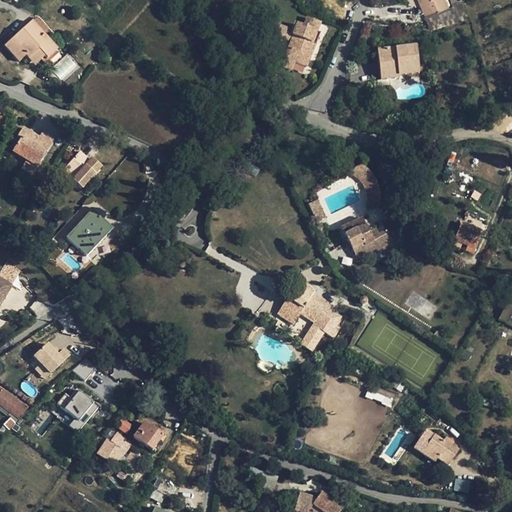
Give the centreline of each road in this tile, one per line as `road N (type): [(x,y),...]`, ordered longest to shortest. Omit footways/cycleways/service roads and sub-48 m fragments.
road 1 (residential): [(0,90),(155,148),(139,227)]
road 2 (residential): [(225,438),(110,351),(70,305)]
road 3 (residential): [(311,113),(365,134),(511,140)]
road 4 (residential): [(185,163),(287,109),(311,113)]
road 5 (residential): [(311,113),(363,0)]
